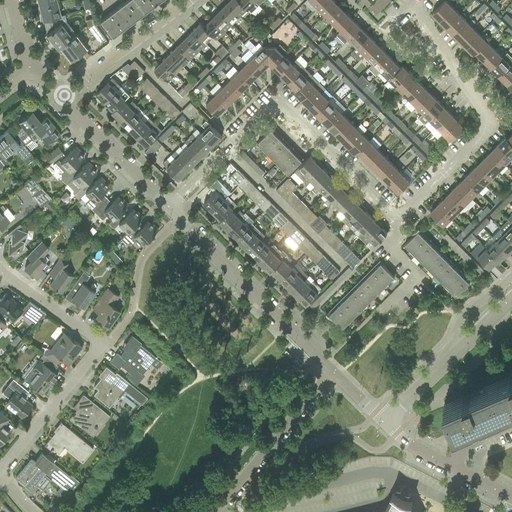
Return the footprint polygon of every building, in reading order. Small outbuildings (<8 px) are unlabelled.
[(133,0),(125,0),(120,4),(132,20),(143,12),(133,0)] [(150,0),(133,0),(143,12),(154,4),(150,0)] [(230,0),(227,3),(240,17),(247,9),(238,0),(230,0)] [(253,0),(238,0),(247,9),(251,12),(259,5),(253,0)] [(306,0),(304,2),(312,11),(316,7),(323,0),(306,0)] [(323,0),(316,7),(324,15),(336,3),(332,0),(323,0)] [(373,0),(368,5),(376,13),(389,0),(373,0)] [(432,14),(439,21),(452,7),(445,0),(432,14)] [(41,12),(39,12),(40,20),(45,19),(60,15),(58,7),(57,3),(39,7),(41,12)] [(227,3),(219,11),(232,24),(240,17),(227,3)] [(324,15),(332,23),(344,11),(336,3),(324,15)] [(120,4),(110,13),(122,28),(132,20),(120,4)] [(439,21),(445,27),(459,14),(452,7),(439,21)] [(219,11),(211,19),(225,32),(232,24),(219,11)] [(332,23),(340,31),(352,19),(344,11),(332,23)] [(122,28),(110,13),(99,20),(111,36),(122,28)] [(445,27),(452,34),(466,21),(459,14),(445,27)] [(60,15),(45,19),(49,32),(46,34),(56,48),(59,46),(76,34),(75,33),(70,27),(66,30),(61,23),(59,16),(60,16),(60,15)] [(211,19),(204,26),(213,36),(217,40),(225,32),(211,19)] [(340,31),(336,35),(344,43),(348,39),(360,28),(352,19),(340,31)] [(452,34),(459,41),(472,27),(466,21),(452,34)] [(201,23),(193,31),(206,44),(213,36),(204,26),(201,23)] [(94,24),(87,26),(100,43),(105,39),(94,24)] [(459,41),(466,48),(479,34),(472,27),(459,41)] [(348,39),(356,47),(368,36),(360,28),(348,39)] [(193,31),(185,38),(198,51),(206,44),(193,31)] [(76,34),(59,46),(64,53),(63,54),(69,62),(74,58),(73,57),(86,48),(76,34)] [(466,48),(473,55),(486,41),(479,34),(466,48)] [(356,47),(351,52),(359,60),(365,55),(376,44),(368,36),(356,47)] [(185,38),(177,46),(190,59),(198,51),(185,38)] [(249,40),(245,45),(251,51),(255,46),(249,40)] [(475,53),(483,61),(494,49),(486,41),(473,55),(475,53)] [(312,43),(309,47),(317,55),(320,51),(312,43)] [(365,55),(373,63),(384,52),(376,44),(365,55)] [(177,46),(170,54),(183,67),(190,59),(177,46)] [(222,46),(215,53),(218,55),(221,58),(228,51),(222,46)] [(266,67),(269,64),(270,63),(269,47),(263,47),(255,55),(266,67)] [(269,64),(272,67),(284,56),(275,47),(269,47),(270,63),(269,64)] [(483,61),(491,69),(502,57),(494,49),(483,61)] [(373,63),(368,68),(376,76),(381,71),(392,60),(384,52),(373,63)] [(502,57),(491,69),(499,77),(511,63),(511,57),(507,52),(502,57)] [(170,54),(162,61),(175,74),(183,67),(170,54)] [(258,75),(266,67),(255,55),(246,63),(258,75)] [(272,67),(280,75),(292,64),(284,56),(272,67)] [(292,64),(280,75),(288,83),(304,68),(296,59),(292,64)] [(381,71),(389,79),(400,68),(392,60),(381,71)] [(134,61),(129,66),(135,72),(140,76),(144,71),(134,61)] [(175,74),(162,61),(154,69),(167,82),(175,74)] [(250,83),(258,75),(246,63),(238,72),(250,83)] [(511,63),(499,77),(507,85),(511,79),(511,63)] [(391,91),(395,86),(409,72),(402,66),(400,68),(389,79),(384,84),(391,91)] [(288,83),(296,91),(297,91),(312,76),(304,68),(288,83)] [(114,76),(118,79),(124,72),(119,69),(114,76)] [(135,72),(131,76),(135,80),(140,76),(135,72)] [(242,91),(250,83),(238,72),(230,80),(242,91)] [(395,86),(402,93),(416,79),(409,72),(395,86)] [(296,91),(294,93),(301,100),(319,82),(312,76),(297,91),(296,91)] [(110,80),(96,94),(105,102),(116,91),(121,87),(116,82),(112,78),(110,80)] [(138,86),(147,94),(155,87),(146,78),(138,86)] [(402,93),(409,100),(423,86),(416,79),(402,93)] [(234,99),(242,91),(230,80),(222,88),(234,99)] [(319,82),(301,100),(308,107),(321,93),(326,89),(319,82)] [(409,100),(416,106),(429,93),(423,86),(409,100)] [(147,94),(155,103),(163,95),(155,87),(147,94)] [(226,107),(234,99),(222,88),(214,96),(226,107)] [(110,111),(112,112),(124,100),(129,95),(125,91),(121,95),(116,91),(105,102),(111,109),(110,111)] [(308,107),(315,114),(328,100),(321,93),(308,107)] [(416,106),(423,113),(436,100),(429,93),(416,106)] [(155,103),(164,111),(172,104),(163,95),(155,103)] [(217,115),(226,107),(214,96),(206,104),(217,115)] [(117,120),(119,122),(136,105),(132,100),(128,104),(124,100),(112,112),(118,119),(117,120)] [(315,114),(321,120),(335,107),(328,100),(315,114)] [(425,125),(429,120),(443,106),(436,100),(423,113),(418,118),(425,125)] [(190,102),(182,111),(189,119),(198,110),(190,102)] [(172,104),(164,111),(172,120),(180,112),(172,104)] [(122,123),(129,129),(141,117),(145,113),(136,105),(119,122),(121,124),(122,123)] [(429,120),(436,127),(450,113),(443,106),(429,120)] [(321,120),(328,127),(342,114),(335,107),(321,120)] [(26,145),(33,139),(39,135),(47,145),(59,136),(56,133),(58,132),(46,117),(40,122),(31,111),(18,121),(23,127),(16,132),(26,145)] [(436,127),(443,134),(457,120),(450,113),(436,127)] [(328,127),(335,134),(348,121),(342,114),(328,127)] [(182,115),(175,121),(179,125),(186,118),(182,115)] [(134,137),(136,139),(153,122),(149,117),(145,121),(141,117),(129,129),(135,136),(134,137)] [(443,134),(440,137),(448,145),(451,142),(450,141),(464,127),(457,120),(443,134)] [(206,129),(201,133),(213,145),(221,137),(206,121),(202,125),(206,129)] [(335,134),(342,141),(355,127),(348,121),(335,134)] [(153,122),(136,139),(138,141),(139,140),(146,146),(153,139),(158,135),(162,131),(157,126),(153,122)] [(172,125),(165,131),(169,135),(175,128),(172,125)] [(270,129),(257,142),(288,174),(302,160),(271,130),(273,128),(271,125),(268,128),(269,128),(269,127),(270,129)] [(342,141),(349,148),(362,134),(355,127),(342,141)] [(0,135),(0,153),(0,154),(0,160),(4,165),(8,162),(4,157),(19,145),(13,138),(7,130),(0,135)] [(165,131),(158,138),(162,142),(169,135),(165,131)] [(193,134),(188,138),(206,155),(208,153),(206,152),(213,145),(201,133),(197,138),(193,134)] [(349,148),(355,154),(369,141),(362,134),(349,148)] [(505,137),(498,144),(511,157),(511,144),(507,139),(505,137)] [(189,146),(184,150),(196,162),(202,156),(204,157),(206,155),(188,138),(184,142),(189,146)] [(144,152),(149,157),(162,145),(157,140),(144,152)] [(358,153),(365,160),(377,149),(369,141),(355,154),(356,155),(358,153)] [(16,150),(27,163),(34,157),(23,144),(16,150)] [(498,144),(491,151),(505,164),(511,157),(498,144)] [(66,184),(72,178),(79,171),(74,166),(83,157),(79,153),(81,152),(76,147),(71,151),(69,153),(60,163),(58,161),(53,166),(59,173),(61,173),(61,179),(66,184)] [(46,158),(50,164),(63,154),(58,148),(46,158)] [(365,160),(374,168),(385,157),(377,149),(365,160)] [(171,155),(175,159),(187,171),(188,172),(190,170),(189,169),(196,162),(184,150),(180,155),(176,151),(171,155)] [(239,154),(261,176),(264,172),(242,150),(239,154)] [(491,151),(484,157),(498,171),(505,164),(491,151)] [(298,168),(295,172),(299,176),(303,180),(320,163),(318,162),(317,163),(310,156),(307,159),(303,163),(298,168)] [(374,168),(382,177),(393,165),(385,157),(374,168)] [(484,157),(478,164),(491,178),(498,171),(484,157)] [(187,171),(175,159),(171,163),(167,159),(163,164),(178,179),(187,171)] [(73,195),(78,199),(91,186),(87,181),(96,172),(92,168),(93,167),(88,162),(84,167),(83,166),(81,168),(82,168),(79,171),(72,178),(77,183),(73,187),(73,195)] [(309,189),(312,189),(327,173),(321,167),(322,165),(320,163),(303,180),(307,184),(307,187),(309,189)] [(478,164),(471,171),(485,185),(491,178),(478,164)] [(382,177),(390,185),(401,173),(393,165),(382,177)] [(230,177),(238,186),(246,178),(237,169),(230,177)] [(471,171),(464,178),(478,191),(485,185),(471,171)] [(320,189),(324,194),(336,182),(329,175),(331,174),(328,172),(327,173),(312,189),(316,193),(320,189)] [(401,173),(390,185),(398,193),(409,181),(401,173)] [(85,203),(93,212),(104,201),(99,196),(108,187),(104,183),(105,182),(100,177),(96,181),(95,181),(93,183),(94,183),(91,186),(78,199),(78,200),(85,193),(90,198),(85,203)] [(203,203),(212,212),(224,200),(231,193),(217,178),(209,186),(210,188),(211,187),(215,192),(203,203)] [(238,186),(247,195),(255,187),(246,178),(238,186)] [(269,183),(274,187),(278,182),(274,178),(269,183)] [(464,178),(457,185),(471,198),(478,191),(464,178)] [(324,202),(328,206),(346,189),(344,187),(343,188),(336,182),(324,194),(328,198),(324,202)] [(276,191),(284,199),(292,192),(283,183),(276,191)] [(457,185),(451,191),(464,205),(468,209),(475,202),(471,198),(457,185)] [(247,195),(255,203),(263,195),(255,187),(247,195)] [(31,195),(41,207),(44,204),(51,199),(40,188),(31,195)] [(336,206),(341,211),(353,199),(346,192),(348,191),(346,189),(328,206),(332,210),(336,206)] [(451,191),(444,198),(457,212),(464,205),(451,191)] [(284,199),(293,208),(300,200),(292,192),(284,199)] [(255,203),(264,211),(271,204),(263,195),(255,203)] [(107,216),(112,220),(119,214),(121,211),(122,211),(124,209),(123,209),(128,204),(123,199),(121,201),(118,197),(108,206),(104,201),(93,212),(102,220),(107,216)] [(444,198),(437,205),(451,219),(457,212),(444,198)] [(51,199),(44,204),(49,210),(56,205),(53,201),(51,199)] [(341,219),(345,223),(363,206),(361,204),(359,205),(353,199),(341,211),(345,215),(341,219)] [(217,220),(219,222),(231,210),(236,205),(232,200),(228,204),(224,200),(212,212),(219,219),(217,220)] [(293,208),(301,216),(309,209),(300,200),(293,208)] [(503,201),(496,208),(500,211),(506,205),(503,201)] [(264,211),(272,220),(280,212),(271,204),(264,211)] [(451,219),(437,205),(430,212),(444,226),(451,219)] [(353,223),(358,228),(370,216),(363,209),(365,208),(363,206),(345,223),(350,227),(353,223)] [(496,208),(490,215),(493,218),(500,211),(496,208)] [(120,239),(134,226),(136,223),(137,224),(139,222),(138,221),(143,217),(138,212),(136,213),(133,209),(123,218),(119,214),(112,220),(112,221),(108,224),(112,228),(114,228),(118,224),(127,233),(120,239)] [(301,216),(310,225),(317,217),(309,209),(301,216)] [(224,230),(226,232),(243,215),(240,211),(236,214),(231,210),(219,222),(226,228),(224,230)] [(272,220),(281,228),(288,221),(280,212),(272,220)] [(230,232),(236,239),(248,227),(254,221),(249,216),(247,218),(243,215),(226,232),(228,234),(230,232)] [(67,216),(62,220),(68,226),(73,222),(67,216)] [(358,236),(363,240),(379,223),(378,221),(376,222),(370,216),(358,228),(362,232),(358,236)] [(310,225),(318,233),(326,226),(317,217),(310,225)] [(486,218),(480,225),(483,228),(490,221),(486,218)] [(289,237),(297,229),(288,221),(281,228),(289,237)] [(134,226),(120,239),(125,244),(133,244),(137,240),(142,245),(151,236),(152,236),(154,234),(153,234),(158,229),(152,224),(151,225),(147,222),(138,231),(134,226)] [(248,227),(236,239),(243,245),(241,247),(243,249),(260,232),(256,227),(252,223),(248,227)] [(379,223),(363,240),(367,244),(370,240),(375,245),(387,233),(380,226),(381,225),(379,223)] [(19,224),(15,228),(7,234),(10,238),(10,242),(8,242),(7,252),(11,253),(15,258),(27,248),(24,244),(24,239),(26,240),(27,229),(23,229),(19,224)] [(469,224),(462,231),(466,234),(473,227),(469,224)] [(480,225),(473,232),(476,235),(483,228),(480,225)] [(318,233),(326,242),(334,234),(326,226),(318,233)] [(404,244),(410,250),(456,296),(469,282),(418,231),(420,229),(418,227),(416,229),(418,231),(404,244)] [(500,228),(492,237),(508,253),(511,248),(511,240),(505,233),(500,228)] [(289,237),(285,241),(293,250),(298,245),(305,238),(297,229),(289,237)] [(462,231),(455,237),(459,241),(466,234),(462,231)] [(246,249),(253,256),(265,244),(261,239),(264,236),(260,232),(243,249),(245,251),(246,249)] [(443,236),(481,274),(484,270),(447,233),(443,236)] [(471,233),(461,243),(464,246),(475,236),(471,233)] [(326,242),(335,250),(343,243),(334,234),(326,242)] [(499,261),(508,253),(492,237),(483,246),(499,261)] [(298,245),(306,254),(314,246),(305,238),(298,245)] [(30,260),(24,267),(37,279),(44,272),(49,267),(45,263),(40,258),(43,254),(49,249),(40,241),(35,246),(26,256),(30,260)] [(335,250),(343,259),(351,251),(343,243),(335,250)] [(480,243),(470,253),(485,268),(487,267),(489,269),(493,265),(497,260),(499,262),(499,261),(483,246),(480,243)] [(258,264),(260,266),(277,248),(273,244),(269,248),(265,244),(253,256),(260,262),(258,264)] [(306,254),(314,262),(322,255),(314,246),(306,254)] [(277,248),(260,266),(262,267),(263,266),(270,273),(287,255),(288,255),(284,252),(281,252),(277,248)] [(343,259),(350,265),(352,268),(360,260),(351,251),(343,259)] [(287,255),(270,273),(272,275),(273,273),(280,280),(292,268),(287,264),(292,260),(288,255),(287,255)] [(314,262),(323,271),(331,263),(322,255),(314,262)] [(50,271),(48,274),(49,274),(54,278),(50,285),(61,292),(66,284),(73,275),(63,268),(67,262),(60,257),(54,265),(50,271)] [(285,288),(287,290),(304,272),(301,268),(297,263),(292,268),(280,280),(286,286),(285,288)] [(331,263),(323,271),(332,280),(339,272),(331,263)] [(343,328),(387,283),(394,276),(380,263),(330,314),(328,312),(325,314),(327,316),(329,315),(343,328)] [(73,286),(67,294),(72,298),(71,299),(75,302),(83,307),(89,299),(94,292),(83,284),(90,276),(90,275),(88,273),(92,268),(88,265),(87,267),(84,270),(73,286)] [(352,268),(350,265),(309,306),(313,309),(353,269),(352,268)] [(295,298),(309,285),(304,281),(309,276),(304,272),(287,290),(289,292),(290,290),(297,297),(295,298)] [(309,285),(295,298),(297,300),(299,299),(306,306),(322,289),(314,281),(309,285)] [(98,301),(92,309),(93,310),(98,313),(95,317),(98,319),(105,324),(104,325),(107,328),(117,314),(116,314),(119,310),(115,307),(112,305),(118,296),(110,290),(107,288),(98,301)] [(0,299),(0,314),(9,323),(13,319),(15,317),(19,313),(20,312),(23,315),(35,324),(40,320),(45,314),(37,308),(31,303),(29,302),(21,310),(11,300),(10,301),(7,299),(9,297),(5,294),(0,299)] [(48,349),(43,355),(46,357),(51,361),(56,365),(58,363),(60,359),(68,366),(74,359),(73,358),(82,347),(73,339),(73,340),(64,333),(63,334),(56,342),(52,347),(50,350),(48,349)] [(118,369),(121,366),(128,372),(126,375),(126,374),(125,375),(137,384),(137,383),(143,375),(142,374),(155,357),(139,344),(140,343),(138,341),(138,340),(134,337),(133,337),(131,336),(126,343),(128,345),(120,355),(117,353),(109,362),(118,369)] [(57,366),(46,357),(42,363),(37,363),(34,367),(35,371),(27,381),(42,393),(52,381),(53,381),(54,381),(56,379),(56,378),(53,375),(53,372),(57,366)] [(97,390),(93,395),(109,408),(123,390),(135,399),(140,392),(116,372),(115,374),(106,366),(101,372),(104,374),(100,378),(93,387),(97,390)] [(511,377),(458,400),(444,407),(453,428),(511,402),(511,377)] [(9,398),(4,405),(6,406),(13,412),(14,411),(21,417),(31,404),(26,400),(24,399),(25,398),(21,395),(25,389),(18,383),(12,379),(5,388),(12,394),(9,398)] [(69,419),(75,424),(76,423),(89,434),(94,427),(95,428),(97,426),(96,425),(99,421),(103,424),(109,416),(83,394),(72,407),(77,411),(75,414),(73,413),(69,419)] [(0,439),(7,431),(9,432),(1,425),(6,418),(8,420),(9,419),(0,412),(0,439)] [(58,454),(60,453),(57,451),(61,446),(64,448),(64,447),(82,462),(93,449),(69,429),(64,435),(57,429),(44,445),(51,451),(52,449),(58,454)] [(24,466),(15,478),(25,486),(24,488),(25,490),(23,492),(28,497),(30,494),(31,494),(37,486),(35,484),(44,474),(62,489),(57,495),(64,500),(79,481),(71,474),(69,476),(41,453),(34,462),(32,460),(26,467),(24,466)] [(411,511),(410,509),(409,505),(411,501),(412,499),(411,499),(410,501),(407,499),(407,498),(406,500),(404,500),(405,497),(400,495),(399,497),(397,496),(398,494),(397,493),(397,495),(394,493),(395,491),(394,490),(390,499),(383,511),(411,511)] [(0,511),(10,511),(5,507),(4,506),(3,504),(2,503),(1,502),(0,500),(0,511)]
